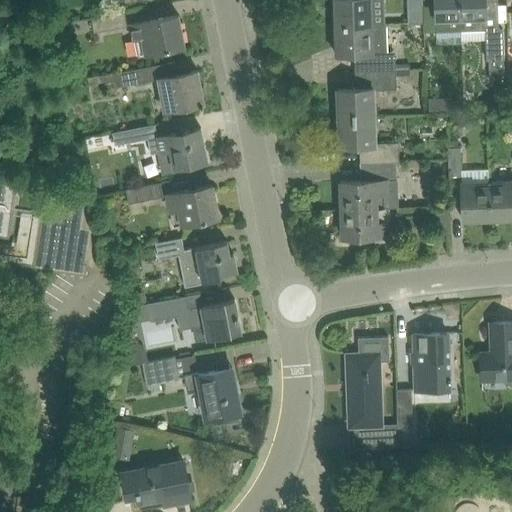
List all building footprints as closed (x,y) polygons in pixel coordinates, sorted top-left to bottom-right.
[(333,0),(335,25),(372,24),(371,0),(333,0)] [(423,22),(423,10),(422,0),(407,0),(408,17),(408,23),(423,22)] [(461,30),(460,0),(434,0),(435,9),(423,10),(423,22),(424,31),(446,31),(461,30)] [(497,0),(460,0),(461,30),(476,30),(476,28),(486,28),(487,59),(489,59),(489,68),(504,67),(503,27),(498,27),(497,0)] [(128,24),(127,23),(125,10),(91,16),(94,30),(128,24)] [(131,23),(134,37),(137,54),(185,46),(179,14),(131,23)] [(386,50),(385,23),(372,24),(335,25),(336,55),(360,54),(361,70),(393,69),(392,50),(386,50)] [(151,64),(119,70),(121,84),(153,78),(151,64)] [(197,69),(178,73),(158,77),(164,110),(170,109),(201,103),(201,105),(203,105),(203,102),(204,102),(203,98),(206,98),(204,86),(201,86),(197,69)] [(393,75),(393,69),(361,70),(361,71),(363,71),(363,87),(337,88),(338,117),(375,115),(374,89),(394,89),(393,75)] [(376,143),(375,115),(338,117),(338,120),(335,120),(335,133),(339,133),(339,147),(365,146),(366,162),(396,161),(396,162),(399,161),(398,142),(376,143)] [(147,136),(148,138),(150,152),(158,151),(162,173),(174,171),(173,167),(207,161),(200,126),(173,132),(157,135),(147,136)] [(124,129),(113,131),(115,143),(126,141),(124,129)] [(461,146),(458,146),(458,141),(449,141),(449,146),(448,146),(449,174),(461,174),(461,146)] [(368,180),(340,181),(341,207),(390,206),(397,206),(396,162),(396,161),(366,162),(366,163),(368,163),(368,180)] [(511,179),(489,180),(490,218),(511,217),(511,179)] [(0,180),(0,235),(9,237),(14,208),(18,184),(0,180)] [(490,218),(489,180),(461,181),(462,219),(490,218)] [(160,181),(126,187),(128,202),(163,195),(160,181)] [(212,184),(167,193),(170,209),(179,207),(182,223),(218,215),(212,184)] [(451,233),(451,208),(451,204),(436,205),(437,233),(451,233)] [(391,235),(390,206),(341,207),(342,237),(391,235)] [(9,237),(0,235),(0,267),(36,273),(37,267),(43,213),(14,208),(9,237)] [(159,257),(179,253),(178,249),(184,248),(182,236),(156,241),(159,257)] [(230,252),(227,239),(184,248),(178,249),(179,253),(185,285),(204,282),(204,279),(222,275),(221,273),(237,270),(234,251),(230,252)] [(150,320),(177,314),(176,309),(182,308),(180,295),(147,301),(147,302),(150,320)] [(241,330),(235,298),(182,308),(176,309),(177,314),(178,319),(190,317),(191,326),(205,323),(208,337),(212,336),(241,330)] [(480,353),(481,372),(481,377),(511,376),(511,321),(490,322),(491,353),(480,353)] [(415,390),(433,389),(450,389),(448,331),(413,332),(415,390)] [(350,395),(348,395),(349,424),(381,423),(379,360),(390,360),(389,336),(359,337),(359,352),(348,353),(350,395)] [(147,384),(180,378),(176,358),(176,355),(143,361),(147,384)] [(232,366),(228,367),(202,372),(199,372),(198,370),(185,373),(188,391),(201,388),(206,416),(211,415),(241,409),(237,391),(232,366)] [(414,446),(414,419),(398,419),(398,433),(398,446),(414,446)] [(118,427),(116,441),(134,444),(136,430),(118,427)] [(398,433),(372,433),(372,447),(398,446),(398,433)] [(184,461),(136,469),(124,471),(125,475),(128,495),(138,493),(139,500),(173,494),(175,501),(190,499),(184,461)] [(117,511),(119,504),(104,502),(102,511),(117,511)]
